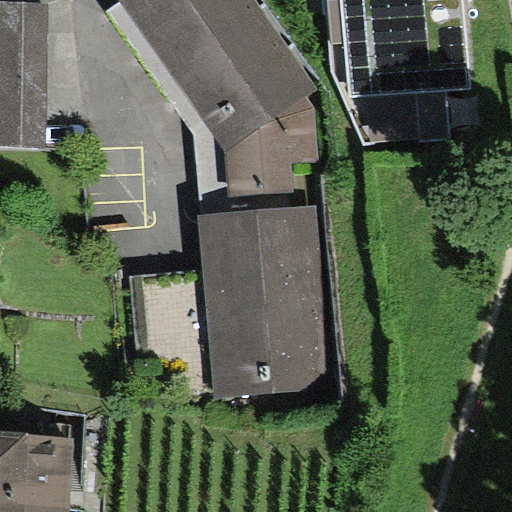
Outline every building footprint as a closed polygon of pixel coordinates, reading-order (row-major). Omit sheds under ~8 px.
[(255,0),(125,0),(119,5),(173,83),(226,160),(230,220),(297,214),(293,163),(321,161),(317,109),(309,99),(321,91),(255,0)] [(461,0),(341,0),(351,98),(470,86),(461,0)] [(44,5),(0,4),(0,150),(42,151),(44,5)] [(131,282),(139,379),(214,373),(216,400),(333,392),(320,214),(297,214),(230,220),(200,223),(204,277),(131,282)] [(11,441),(0,440),(0,511),(67,511),(69,444),(11,441)]
